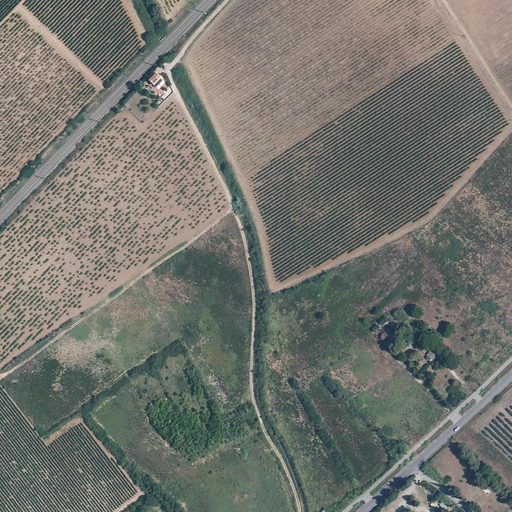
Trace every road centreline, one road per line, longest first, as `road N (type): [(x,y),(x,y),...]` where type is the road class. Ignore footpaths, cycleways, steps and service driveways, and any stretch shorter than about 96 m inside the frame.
road 1 (track): [(300,511),(253,398),(254,301),(242,229),(171,82)]
road 2 (tertiary): [(411,468),(511,377)]
road 3 (track): [(443,0),(511,105)]
